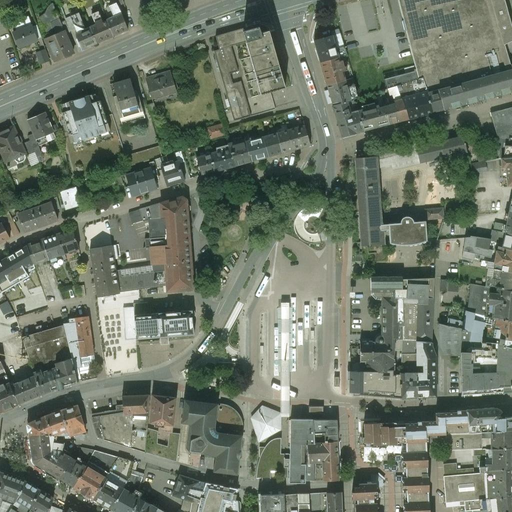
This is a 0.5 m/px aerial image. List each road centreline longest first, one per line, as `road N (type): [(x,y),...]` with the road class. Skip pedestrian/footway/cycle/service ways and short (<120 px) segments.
road 1 (secondary): [(0,111),(288,0)]
road 2 (residential): [(80,393),(97,443),(113,449),(248,484),(346,486)]
road 3 (secondary): [(240,0),(0,97)]
road 4 (residential): [(344,401),(333,394),(327,151)]
road 5 (residential): [(327,151),(224,311)]
road 6 (residential): [(102,385),(79,223)]
road 7 (residential): [(288,0),(327,151)]
road 8 (residential): [(224,311),(199,296),(195,185)]
road 9 (residential): [(195,185),(295,166),(327,151)]
road 10 (residential): [(79,223),(195,185)]
